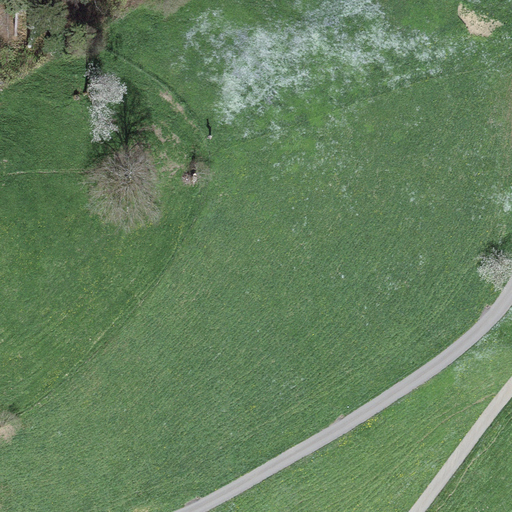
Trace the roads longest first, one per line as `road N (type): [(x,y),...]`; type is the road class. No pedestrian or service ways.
road 1 (track): [(511,289),(406,387),(187,511)]
road 2 (track): [(415,511),(511,385)]
